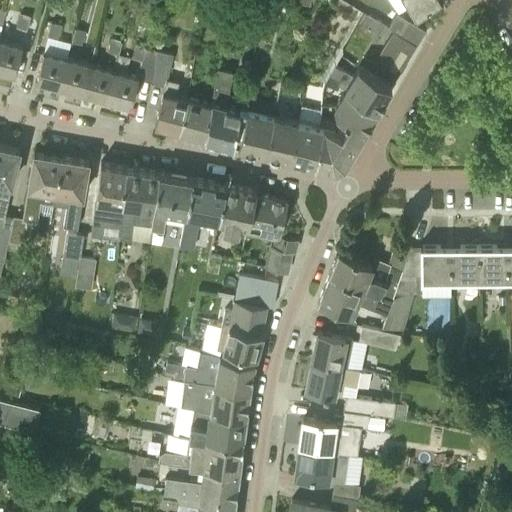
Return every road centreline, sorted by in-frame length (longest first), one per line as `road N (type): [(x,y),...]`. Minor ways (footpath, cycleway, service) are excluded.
road 1 (residential): [(346,184),(0,109)]
road 2 (residential): [(252,511),(273,366),(346,184)]
road 3 (residential): [(346,184),(461,0)]
road 4 (residential): [(346,184),(511,178)]
